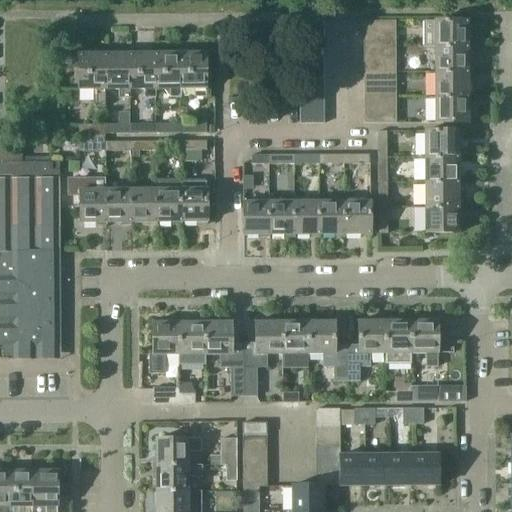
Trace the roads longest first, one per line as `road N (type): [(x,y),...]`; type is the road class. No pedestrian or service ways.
road 1 (residential): [(232,270),(118,270),(112,411)]
road 2 (residential): [(475,511),(473,270)]
road 3 (residential): [(473,270),(232,270)]
road 4 (residential): [(231,138),(346,138),(344,16)]
road 5 (residential): [(232,270),(231,138)]
